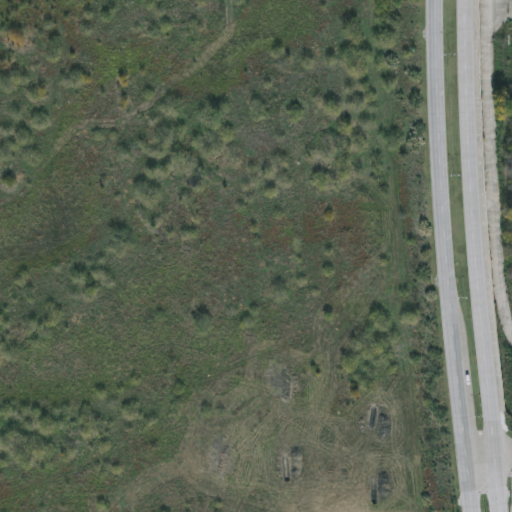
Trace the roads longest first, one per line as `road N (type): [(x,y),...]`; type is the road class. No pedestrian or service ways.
road 1 (primary): [(501,511),(471,0)]
road 2 (primary): [(434,0),(458,362)]
